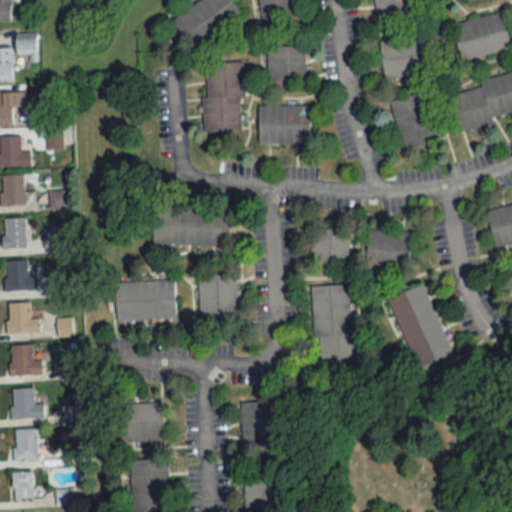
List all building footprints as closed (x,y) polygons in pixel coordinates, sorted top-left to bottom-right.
[(0,0),(0,20),(12,21),(11,0),(0,0)] [(231,0),(197,0),(171,18),(194,51),(243,17),(231,0)] [(296,0),(258,0),(261,21),(298,16),(296,0)] [(374,0),(376,23),(415,20),(412,0),(374,0)] [(452,24),(461,60),(510,48),(501,12),(452,24)] [(379,40),(384,79),(435,73),(431,34),(379,40)] [(36,37),(17,37),(17,53),(29,53),(29,61),(36,61),(36,37)] [(305,45),(267,45),(267,80),(305,80),(305,45)] [(0,82),(12,82),(12,49),(0,48),(0,82)] [(242,61),(203,61),(204,131),(244,131),(242,61)] [(494,115),(511,111),(511,72),(480,79),(482,86),(451,93),(459,131),(496,123),(494,115)] [(390,100),(402,150),(439,141),(427,91),(390,100)] [(0,126),(13,126),(13,107),(26,107),(26,92),(0,92),(0,126)] [(310,143),(310,105),(258,105),(258,143),(310,143)] [(0,166),(31,166),(31,151),(20,151),(20,137),(0,136),(0,166)] [(1,175),(1,204),(34,204),(34,192),(23,192),(23,175),(1,175)] [(55,208),(67,208),(67,192),(55,192),(55,208)] [(493,245),(511,242),(511,203),(488,208),(493,245)] [(152,244),(228,247),(230,208),(154,205),(152,244)] [(3,217),(3,247),(25,247),(25,217),(3,217)] [(70,252),(70,225),(53,225),(53,252),(70,252)] [(349,228),(311,228),(311,263),(349,264),(349,228)] [(413,231),(368,229),(367,269),(411,271),(413,231)] [(6,290),(38,290),(38,275),(27,275),(27,259),(6,259),(6,290)] [(199,274),(200,326),(237,325),(236,274),(199,274)] [(511,274),(503,284),(511,293),(511,274)] [(53,277),(53,295),(70,295),(70,277),(53,277)] [(175,280),(115,281),(115,319),(175,318),(175,280)] [(425,283),(388,296),(414,369),(451,356),(425,283)] [(315,369),(358,368),(357,334),(351,334),(350,284),(313,285),(315,369)] [(30,302),(7,302),(7,333),(40,333),(40,318),(30,318),(30,302)] [(72,336),(72,318),(58,318),(58,336),(72,336)] [(10,375),(42,375),(42,360),(32,360),(32,344),(10,344),(10,375)] [(11,419),(43,419),(43,403),(33,404),(33,388),(11,389),(11,419)] [(280,401),(241,402),(242,453),(281,452),(280,401)] [(163,441),(163,403),(120,404),(120,442),(163,441)] [(14,460),(36,460),(36,429),(14,429),(14,460)] [(62,446),(62,462),(80,462),(80,446),(62,446)] [(131,511),(169,511),(168,459),(130,460),(131,511)] [(33,471),(12,471),(12,497),(33,497),(33,471)] [(243,507),(281,507),(281,473),(243,473),(243,507)] [(73,505),(73,488),(56,488),(56,505),(73,505)]
